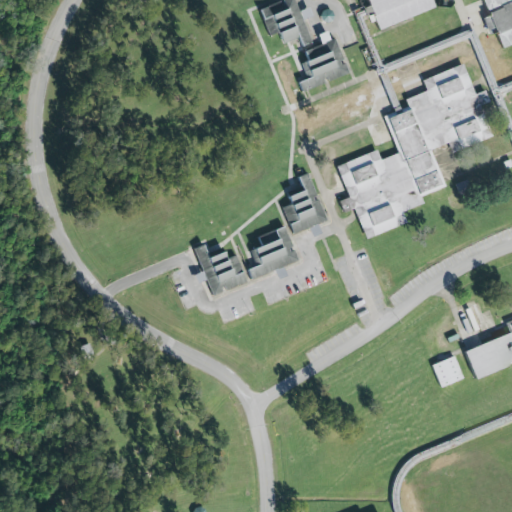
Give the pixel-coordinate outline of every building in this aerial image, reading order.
[(282,0),(258,8),(268,37),(278,33),(282,44),(298,38),(301,46),(311,43),(302,19),(311,16),(308,8),(298,11),(293,0),(282,0)] [(434,9),(431,0),(366,0),(376,29),(434,9)] [(501,47),(511,43),(511,0),(481,0),(488,16),(482,19),(487,34),(495,31),(501,47)] [(319,15),(325,25),(334,18),(327,9),(319,15)] [(348,73),(334,38),(329,41),(326,32),(318,35),(321,44),(303,52),(307,61),(300,64),(306,79),(297,83),(301,92),(325,83),(324,82),(348,73)] [(383,115),(396,154),(379,160),(376,151),(335,166),(347,198),(338,201),(342,213),(354,209),(364,238),(406,224),(401,211),(422,204),(420,196),(443,188),(430,150),(448,143),(451,152),(491,138),(480,105),(488,102),(484,91),(474,95),(463,65),(421,80),(426,92),(404,99),(407,107),(383,115)] [(325,221),(307,173),(297,177),(302,191),(287,196),(290,205),(282,208),(291,235),(308,228),(311,237),(319,234),(316,224),(325,221)] [(257,236),(260,247),(250,250),(255,267),(247,270),(250,279),(274,271),(276,279),(285,276),(282,266),(296,261),(285,227),(257,236)] [(245,283),(236,255),(226,259),(223,252),(207,258),(202,245),(193,249),(201,272),(193,275),(196,284),(205,280),(210,295),(245,283)] [(511,319),(506,321),(511,334),(463,351),(473,378),(511,364),(511,319)] [(430,365),(440,388),(462,379),(453,356),(430,365)]
